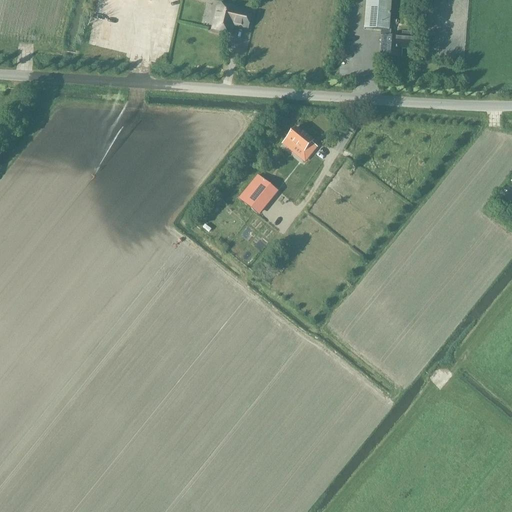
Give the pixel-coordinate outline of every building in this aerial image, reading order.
[(391,29),(389,29),(391,0),(366,0),(365,30),(382,31),(381,36),(382,36),(381,56),(400,58),(401,49),(414,50),(415,40),(415,39),(411,39),(412,33),(402,33),(402,39),(391,39),(391,29)] [(236,10),(218,6),(213,29),(230,33),(232,25),(247,28),(250,14),(236,11),(236,10)] [(295,128),(287,139),(301,150),(294,159),(304,167),(305,166),(311,158),(304,153),(314,141),(307,135),(306,137),(295,128)] [(283,136),(276,144),(280,147),(287,139),(283,136)] [(258,175),(238,200),(261,219),(281,194),(258,175)] [(327,194),(331,198),(340,187),(335,184),(327,194)] [(309,260),(309,258),(308,255),(306,251),(304,249),(301,248),(299,247),(296,246),(294,246),(291,247),(289,248),(286,250),(284,251),(282,254),(281,257),(281,260),(281,262),(282,265),(283,268),(285,270),(287,272),(289,273),(292,274),(294,274),(297,274),(300,273),(303,272),(304,270),(306,268),(308,266),(308,263),(309,260)]
